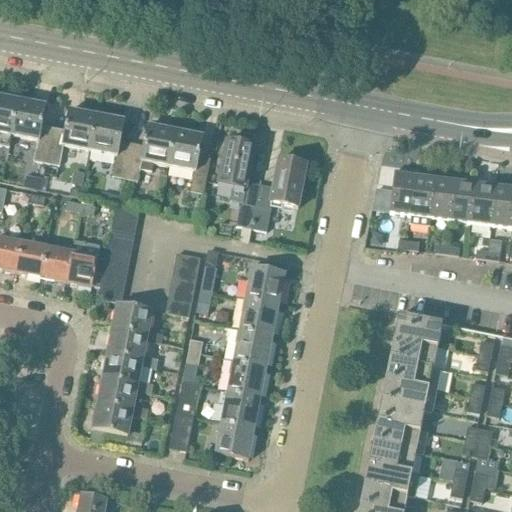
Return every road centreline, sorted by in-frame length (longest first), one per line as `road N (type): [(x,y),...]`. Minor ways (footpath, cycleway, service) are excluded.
road 1 (residential): [(284,505),(361,107)]
road 2 (secondary): [(361,107),(0,35)]
road 3 (residential): [(284,505),(44,458)]
road 4 (residential): [(44,458),(63,342),(44,327),(0,317)]
road 5 (secondary): [(511,132),(361,107)]
